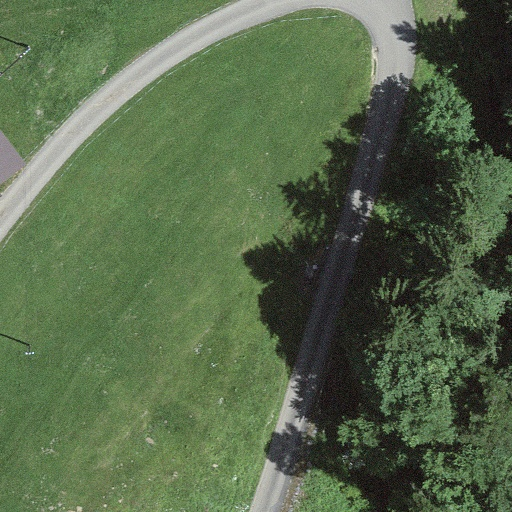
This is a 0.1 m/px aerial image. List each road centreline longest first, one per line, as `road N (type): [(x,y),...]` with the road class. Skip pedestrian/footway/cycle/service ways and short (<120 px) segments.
road 1 (unclassified): [(386,0),(391,91),(260,511)]
road 2 (unclassified): [(0,225),(103,101),(182,46),(277,0)]
